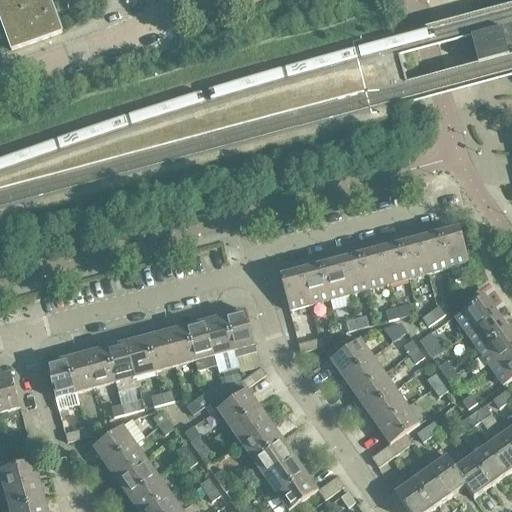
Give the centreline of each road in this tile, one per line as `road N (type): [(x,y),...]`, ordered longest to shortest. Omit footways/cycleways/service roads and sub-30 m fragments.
road 1 (residential): [(386,511),(271,346),(252,271)]
road 2 (residential): [(23,334),(252,271)]
road 3 (residential): [(0,84),(200,0)]
road 4 (residential): [(252,271),(269,249),(448,201)]
road 5 (residential): [(84,511),(61,480),(23,334)]
